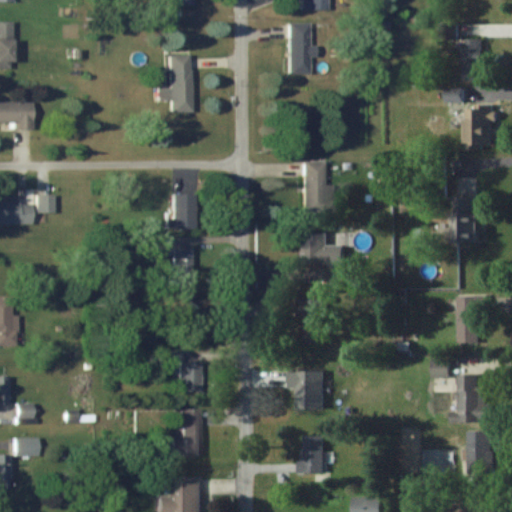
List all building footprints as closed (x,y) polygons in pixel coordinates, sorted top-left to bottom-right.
[(326,0),(302,0),(302,10),(327,10),(326,0)] [(0,67),(8,68),(8,22),(0,21),(0,67)] [(309,75),(309,22),(287,22),(287,75),(309,75)] [(462,81),(480,81),(480,39),(462,39),(462,81)] [(167,88),(156,88),(157,100),(167,100),(168,114),(189,113),(187,54),(167,55),(167,88)] [(461,89),(444,89),(444,101),(461,101),(461,89)] [(0,122),(10,122),(10,129),(29,129),(29,102),(0,102),(0,122)] [(490,107),(462,106),(462,150),(490,150),(490,107)] [(302,161),(302,212),(325,212),(325,161),(302,161)] [(192,193),(169,193),(169,227),(192,227),(192,193)] [(34,211),(51,211),(51,195),(34,195),(34,211)] [(475,197),(448,197),(448,243),(475,243),(475,197)] [(0,223),(28,223),(28,201),(0,201),(0,223)] [(299,232),(300,262),(339,262),(339,232),(299,232)] [(170,283),(190,283),(190,247),(170,247),(170,283)] [(0,296),(0,345),(15,345),(15,314),(9,314),(9,296),(0,296)] [(479,342),(479,297),(457,297),(457,342),(479,342)] [(299,344),(324,343),(323,298),(298,298),(299,344)] [(199,362),(178,362),(178,351),(160,351),(160,361),(176,361),(176,392),(198,392),(199,362)] [(488,422),(488,387),(478,387),(478,374),(456,374),(456,413),(449,413),(449,423),(488,422)] [(199,457),(199,409),(179,409),(179,438),(169,438),(169,457),(199,457)] [(492,470),(492,432),(467,432),(467,470),(492,470)] [(300,473),(322,473),(322,436),(300,436),(300,473)] [(11,455),(36,455),(36,438),(11,438),(11,455)] [(156,511),(172,511),(199,511),(199,478),(172,477),(172,497),(156,497),(156,511)]
